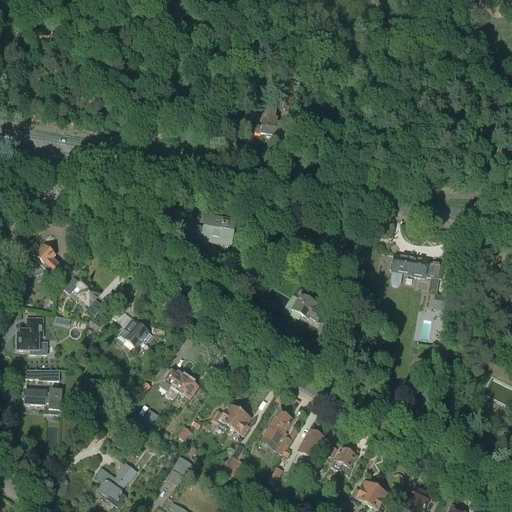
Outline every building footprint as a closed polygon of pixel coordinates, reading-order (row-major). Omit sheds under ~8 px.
[(262,123),(261,128),(255,127),(254,135),(278,139),(280,126),(276,125),(276,120),(274,119),(275,111),(266,110),(264,123),(262,123)] [(205,219),(204,230),(187,227),(185,240),(211,244),(211,239),(231,242),(234,222),(222,220),(222,222),(205,219)] [(32,258),(35,261),(34,263),(29,261),(26,279),(27,279),(27,278),(31,278),(34,278),(38,277),(41,275),(44,272),(51,279),(61,268),(53,260),(55,258),(43,247),(32,258)] [(391,274),(392,274),(390,283),(390,284),(391,286),(392,287),(393,288),(395,288),(396,288),(398,288),(399,287),(400,286),(400,284),(402,275),(411,277),(410,278),(424,281),(424,277),(426,277),(425,279),(440,282),(443,266),(426,263),(427,262),(414,259),(413,261),(393,258),(392,265),(390,265),(389,272),(391,272),(391,274)] [(73,279),(62,290),(69,296),(73,291),(76,294),(74,297),(85,307),(84,309),(93,318),(102,309),(94,302),(100,296),(82,280),(78,284),(73,279)] [(304,315),(320,325),(327,313),(316,307),(317,305),(300,295),(291,311),(302,318),(304,315)] [(435,296),(435,297),(433,311),(449,314),(452,299),(435,296)] [(422,319),(419,339),(429,341),(431,321),(422,319)] [(27,321),(27,333),(19,332),(19,336),(17,336),(17,352),(29,352),(29,357),(46,357),(46,345),(40,345),(40,339),(42,339),(42,321),(27,321)] [(96,332),(100,327),(91,321),(88,324),(88,326),(96,332)] [(132,323),(125,331),(124,332),(124,331),(117,339),(123,345),(125,342),(135,351),(143,340),(147,343),(151,338),(148,335),(148,334),(131,321),(131,322),(132,323)] [(439,369),(430,368),(429,380),(437,381),(439,369)] [(59,383),(59,373),(59,372),(25,372),(25,381),(38,382),(38,380),(47,381),(47,383),(59,383)] [(176,374),(175,376),(170,373),(169,374),(167,375),(162,380),(163,383),(159,389),(165,394),(164,396),(172,401),(172,402),(177,395),(178,395),(188,379),(183,376),(180,377),(176,374)] [(194,383),(188,379),(178,395),(188,402),(198,389),(194,386),(194,383)] [(134,394),(139,399),(149,388),(144,383),(134,394)] [(49,396),(46,396),(46,393),(24,392),(23,406),(45,408),(45,406),(49,407),(48,412),(59,413),(60,393),(50,392),(49,396)] [(229,430),(240,414),(228,406),(215,427),(226,434),(229,430)] [(153,424),(159,417),(151,410),(145,418),(153,424)] [(247,417),(240,413),(240,414),(229,430),(243,439),(249,429),(246,428),(251,420),(246,418),(247,417)] [(284,439),(282,438),(287,429),(288,429),(289,427),(292,422),(278,413),(262,440),(278,450),(275,455),(282,458),(282,457),(287,460),(290,454),(286,451),(291,443),(285,439),(284,439)] [(138,417),(135,422),(149,432),(152,427),(143,420),(138,417)] [(202,426),(195,422),(192,428),(198,432),(202,426)] [(182,443),(184,439),(188,432),(183,429),(177,439),(182,443)] [(324,440),(309,432),(297,454),(312,462),(324,440)] [(332,458),(336,449),(331,447),(326,456),(332,458)] [(355,458),(358,453),(347,453),(341,449),(338,454),(337,456),(337,457),(330,469),(338,473),(339,472),(340,472),(339,474),(346,478),(350,471),(348,470),(352,464),(353,464),(356,459),(355,458)] [(234,467),(237,462),(231,459),(220,476),(226,480),(230,473),(234,476),(239,470),(234,467)] [(172,470),(183,477),(190,466),(179,460),(172,470)] [(126,498),(119,493),(127,482),(129,483),(135,474),(125,467),(115,482),(102,472),(97,478),(105,484),(99,493),(107,499),(106,501),(117,510),(126,498)] [(282,473),(276,470),(269,483),(275,486),(282,473)] [(365,483),(358,496),(353,493),(348,503),(357,508),(360,503),(366,507),(376,489),(370,485),(369,486),(365,483)] [(376,489),(366,507),(375,511),(378,511),(387,496),(383,493),(376,489)] [(422,511),(430,498),(415,489),(409,501),(410,502),(405,511),(422,511)] [(339,509),(343,502),(337,499),(334,506),(339,509)] [(345,511),(349,506),(343,502),(337,511),(345,511)]
